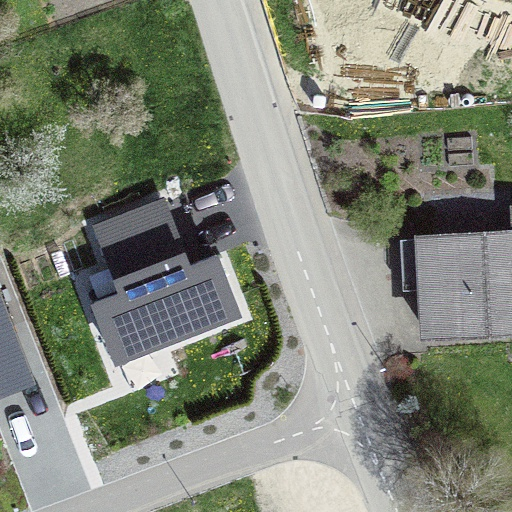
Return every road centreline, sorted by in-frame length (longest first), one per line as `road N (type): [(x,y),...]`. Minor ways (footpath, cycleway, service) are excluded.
road 1 (unclassified): [(224,0),(360,399)]
road 2 (residential): [(360,399),(60,511)]
road 3 (unclassified): [(360,399),(406,511)]
